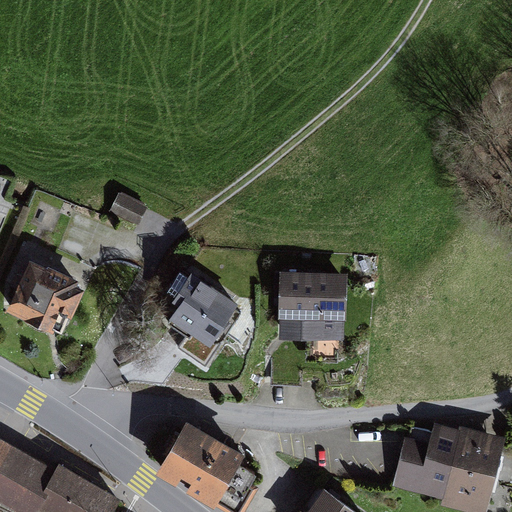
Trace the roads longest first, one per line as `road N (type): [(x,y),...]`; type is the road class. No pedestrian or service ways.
road 1 (track): [(91,407),(106,356),(173,237),(353,96),(430,0)]
road 2 (unclassified): [(511,397),(485,406),(294,419),(91,407),(64,427)]
road 3 (tertiary): [(64,427),(185,511)]
